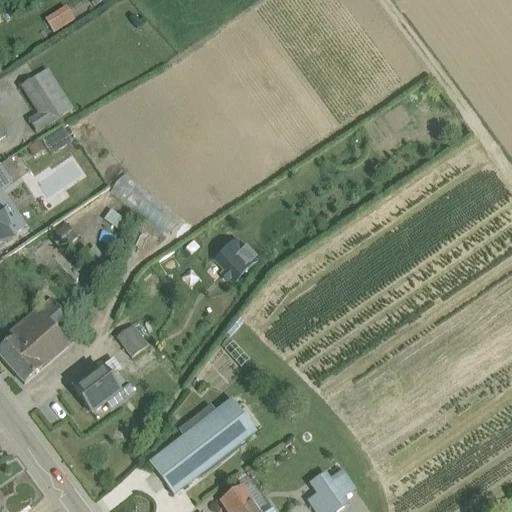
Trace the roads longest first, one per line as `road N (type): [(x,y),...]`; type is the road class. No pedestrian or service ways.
road 1 (track): [(511,172),(388,0)]
road 2 (secondary): [(78,511),(0,407)]
